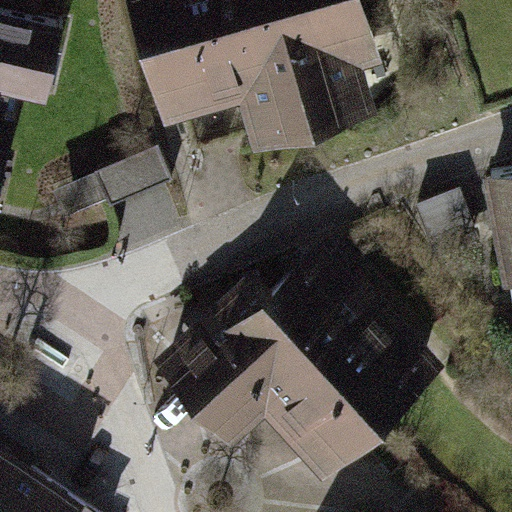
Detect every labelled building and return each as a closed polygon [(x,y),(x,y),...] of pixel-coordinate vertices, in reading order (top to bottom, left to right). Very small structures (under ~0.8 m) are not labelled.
[(373,0),(131,0),(167,123),(246,100),(260,148),(382,113),(368,64),(390,57),(373,0)] [(0,192),(21,96),(49,102),(66,24),(0,9),(0,192)] [(161,142),(100,169),(115,203),(175,176),(161,142)] [(511,156),(477,161),(494,276),(511,273),(511,156)] [(253,253),(150,343),(226,429),(259,399),(319,466),(445,355),(375,276),(320,214),(263,264),(253,253)] [(0,448),(0,511),(100,511),(22,462),(0,448)] [(409,511),(384,488),(361,511),(409,511)]
